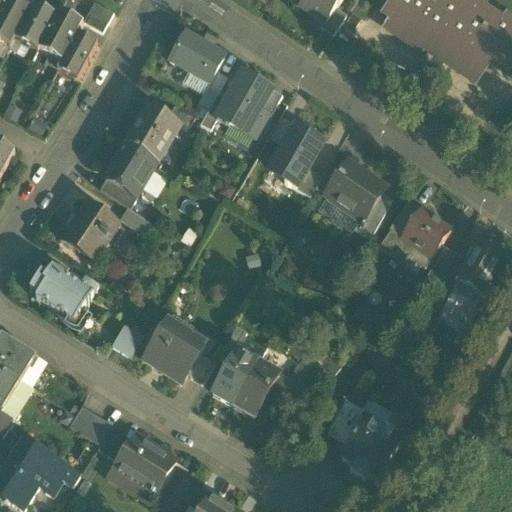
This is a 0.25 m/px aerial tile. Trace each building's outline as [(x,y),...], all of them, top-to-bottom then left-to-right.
[(252,0),(265,8),(270,0),(252,0)] [(304,0),(299,8),(324,26),(327,28),(337,13),(345,0),(304,0)] [(391,0),(380,16),(388,21),(384,27),(424,55),(427,51),(465,76),(479,56),(511,77),(511,19),(506,15),(502,20),(473,0),(391,0)] [(30,14),(7,2),(4,8),(5,8),(0,17),(0,47),(11,53),(15,45),(15,44),(31,15),(30,14)] [(114,18),(94,7),(89,17),(108,28),(114,18)] [(57,21),(33,9),(30,14),(31,15),(15,44),(15,45),(38,57),(39,54),(57,21)] [(337,13),(327,28),(324,26),(321,31),(334,40),(347,20),(337,13)] [(57,21),(39,54),(62,67),(77,38),(78,38),(83,29),(60,16),(57,21)] [(108,28),(89,17),(83,27),(103,38),(108,28)] [(62,67),(57,75),(77,86),(97,49),(78,38),(77,38),(62,67)] [(225,62),(184,40),(170,66),(210,89),(217,77),(225,62)] [(227,83),(217,77),(210,89),(199,109),(210,114),(219,98),(227,83)] [(229,104),(217,126),(253,146),(268,120),(271,121),(282,101),(243,79),(229,104)] [(229,104),(219,98),(210,114),(201,130),(211,135),(217,126),(229,104)] [(180,127),(148,107),(125,146),(158,166),(180,127)] [(282,124),(271,145),(281,151),(293,130),(282,124)] [(295,131),(270,174),(286,184),(284,188),(296,195),(308,174),(322,149),(312,144),(313,141),(295,131)] [(158,166),(125,146),(104,182),(106,184),(136,202),(137,201),(158,166)] [(0,147),(0,183),(14,157),(3,151),(4,149),(0,147)] [(332,165),(315,194),(325,201),(344,173),(332,165)] [(387,192),(349,166),(344,173),(325,201),(344,214),(347,210),(365,223),(377,206),(387,192)] [(308,174),(296,195),(310,203),(322,182),(308,174)] [(136,202),(106,184),(100,194),(128,213),(130,214),(138,201),(137,201),(136,202)] [(87,206),(61,244),(95,267),(121,229),(87,206)] [(365,223),(357,235),(371,244),(388,213),(377,206),(365,223)] [(409,209),(391,235),(391,236),(403,244),(421,217),(409,209)] [(130,214),(128,213),(121,224),(148,243),(156,232),(130,214)] [(451,236),(421,216),(421,217),(403,244),(419,255),(432,264),(451,236)] [(403,244),(391,236),(379,253),(407,272),(419,255),(403,244)] [(504,256),(482,244),(477,253),(474,252),(466,265),(465,267),(468,269),(459,285),(460,286),(475,294),(474,297),(481,300),(482,298),(487,289),(486,288),(504,256)] [(445,252),(427,282),(438,289),(456,259),(445,252)] [(438,289),(433,299),(447,307),(448,308),(460,286),(459,285),(468,269),(465,267),(466,265),(456,259),(438,289)] [(79,290),(52,272),(46,281),(41,278),(30,294),(38,299),(35,302),(74,328),(93,300),(93,299),(79,290)] [(99,289),(86,280),(79,290),(93,299),(99,289)] [(475,294),(460,286),(448,308),(447,307),(439,321),(465,336),(486,300),(482,298),(481,300),(474,297),(475,294)] [(143,341),(124,330),(112,351),(131,362),(143,341)] [(203,355),(166,331),(145,364),(182,388),(187,380),(200,359),(203,355)] [(237,332),(219,363),(229,369),(237,355),(247,338),(237,332)] [(36,361),(1,339),(0,340),(0,372),(21,386),(35,362),(36,361)] [(229,369),(212,399),(233,410),(258,367),(237,355),(229,369)] [(200,359),(187,380),(203,390),(215,368),(200,359)] [(45,368),(35,362),(21,386),(31,392),(45,368)] [(233,410),(232,411),(254,424),(265,404),(280,378),(258,366),(258,368),(233,410)] [(21,386),(0,372),(0,416),(1,417),(21,386)] [(280,378),(265,404),(276,410),(290,384),(280,378)] [(346,406),(328,437),(338,443),(356,412),(346,406)] [(92,418),(82,412),(69,432),(79,438),(92,418)] [(356,412),(338,443),(349,449),(365,421),(366,422),(368,418),(356,412)] [(92,418),(79,438),(90,445),(102,424),(92,418)] [(366,422),(365,421),(349,449),(341,463),(352,470),(349,475),(365,484),(368,478),(379,485),(403,443),(366,422)] [(102,424),(90,445),(100,451),(110,435),(113,431),(102,424)] [(130,447),(110,435),(100,451),(97,455),(117,468),(130,447)] [(176,467),(134,441),(130,447),(117,468),(111,477),(153,504),(176,467)] [(22,445),(0,478),(0,490),(9,496),(4,504),(15,511),(26,511),(39,493),(53,502),(63,486),(69,490),(74,481),(68,478),(70,475),(22,445)] [(202,492),(189,511),(202,511),(209,501),(211,502),(213,499),(202,492)] [(225,511),(211,502),(209,501),(202,511),(225,511)]
